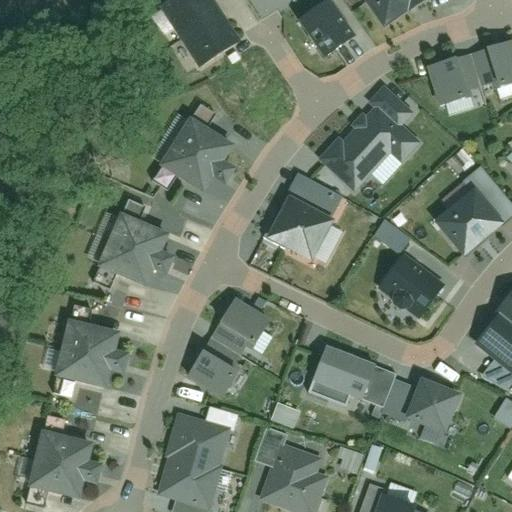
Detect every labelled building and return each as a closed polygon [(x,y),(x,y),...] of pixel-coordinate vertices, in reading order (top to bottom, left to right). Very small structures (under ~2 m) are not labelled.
[(179,0),(162,11),(201,71),(239,47),(207,0),(179,0)] [(356,30),(336,0),(312,0),(297,10),(323,51),(356,30)] [(369,0),(386,23),(419,0),(369,0)] [(420,70),(432,113),(511,91),(511,66),(507,47),(420,70)] [(329,140),(307,163),(344,197),(381,157),(392,168),(413,146),(394,128),(404,117),(375,90),(359,107),(364,112),(357,119),(354,116),(341,129),(346,134),(335,145),(329,140)] [(162,159),(203,186),(235,138),(193,111),(162,159)] [(511,162),(503,170),(511,181),(511,162)] [(438,212),(426,223),(455,256),(492,225),(496,230),(511,216),(472,169),(431,204),(438,212)] [(288,178),(257,237),(303,261),(333,202),(288,178)] [(99,261),(147,280),(169,226),(120,207),(99,261)] [(367,290),(409,322),(435,289),(393,257),(367,290)] [(511,367),(511,281),(472,340),(511,367)] [(185,378),(222,401),(269,322),(232,299),(185,378)] [(121,326),(68,312),(53,367),(106,381),(121,326)] [(326,340),(313,375),(363,394),(374,364),(377,358),(326,340)] [(374,364),(363,394),(385,402),(396,372),(374,364)] [(461,387),(420,372),(405,413),(446,428),(461,387)] [(511,399),(500,419),(511,425),(511,399)] [(284,403),(277,420),(300,429),(307,412),(284,403)] [(231,425),(177,411),(155,491),(209,505),(231,425)] [(95,437),(42,423),(27,480),(79,494),(95,437)] [(285,432),(259,424),(254,441),(280,449),(285,432)] [(362,474),(369,454),(350,448),(343,467),(362,474)] [(312,462),(272,449),(254,505),(274,511),(309,511),(318,485),(306,481),(312,462)] [(388,496),(370,490),(361,511),(409,511),(386,502),(388,496)]
